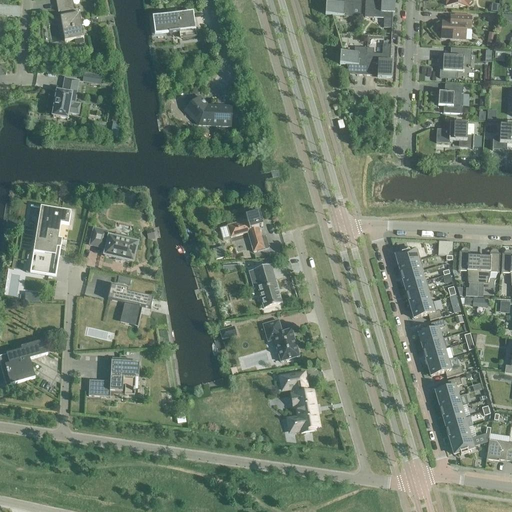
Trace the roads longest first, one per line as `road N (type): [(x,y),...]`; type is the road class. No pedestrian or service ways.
road 1 (residential): [(370,479),(63,434)]
road 2 (residential): [(374,227),(446,478)]
road 3 (tertiary): [(338,231),(410,482)]
road 4 (tertiary): [(420,478),(347,229)]
road 5 (residential): [(370,479),(294,233)]
road 6 (tertiary): [(269,0),(338,231)]
road 7 (tertiary): [(347,229),(281,0)]
road 8 (residential): [(63,434),(71,259)]
road 9 (residential): [(374,227),(511,235)]
